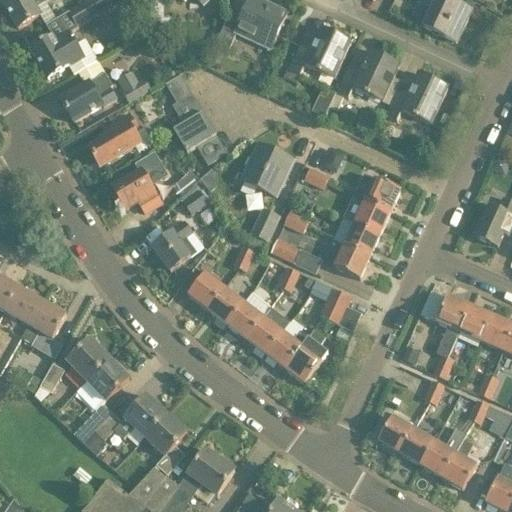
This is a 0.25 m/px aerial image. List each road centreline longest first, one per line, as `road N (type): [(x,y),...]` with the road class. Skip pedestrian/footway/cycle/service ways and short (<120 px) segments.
road 1 (residential): [(334,466),(181,362),(126,298),(28,154)]
road 2 (residential): [(455,195),(209,80),(175,40)]
road 3 (residential): [(334,466),(425,256)]
road 4 (residential): [(501,85),(320,0)]
